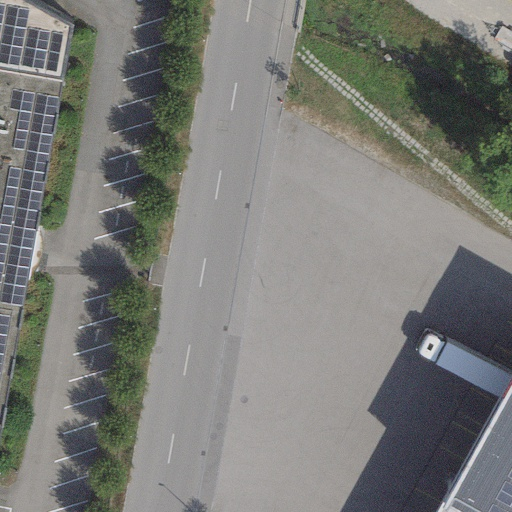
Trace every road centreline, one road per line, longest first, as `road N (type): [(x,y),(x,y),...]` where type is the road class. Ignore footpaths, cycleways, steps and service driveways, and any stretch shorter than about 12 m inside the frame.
road 1 (residential): [(243,0),(155,511)]
road 2 (unknown): [(216,159),(511,319)]
